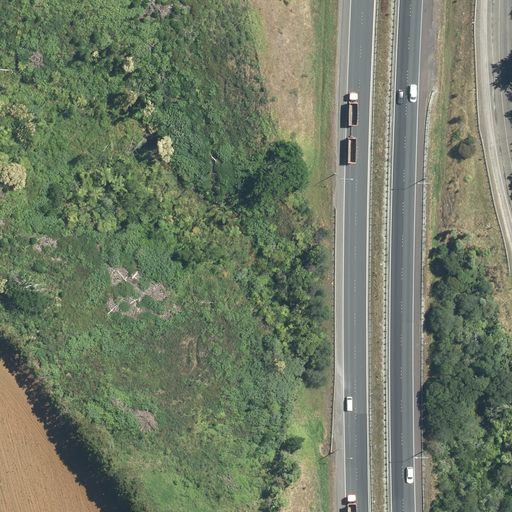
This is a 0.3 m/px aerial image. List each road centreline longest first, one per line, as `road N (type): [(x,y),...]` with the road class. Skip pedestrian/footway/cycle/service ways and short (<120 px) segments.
road 1 (motorway): [(411,0),(403,511)]
road 2 (motorway): [(357,511),(362,0)]
road 3 (secondary): [(511,166),(499,0)]
